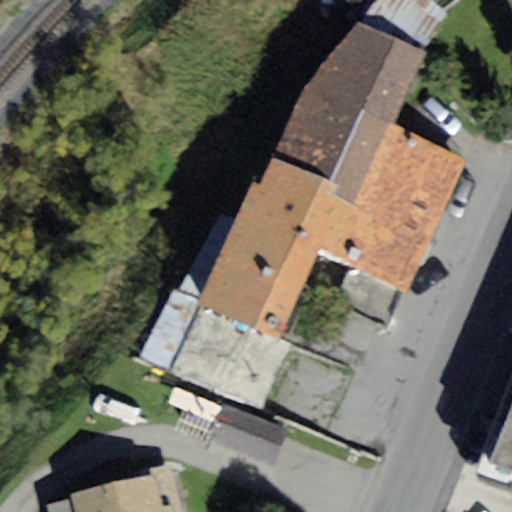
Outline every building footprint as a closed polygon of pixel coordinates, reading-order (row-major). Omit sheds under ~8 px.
[(304,87),(271,157),(342,188),(318,248),(407,290),(466,161),(392,123),(445,15),(429,0),(348,0),(365,15),(304,87)] [(280,338),(318,248),(342,188),(271,157),(260,184),(251,184),(235,219),(221,213),(142,358),(262,413),(290,343),(280,338)] [(290,431),(224,405),(209,443),(275,469),(290,431)] [(511,412),(492,462),(511,469),(511,412)] [(141,480),(46,503),(48,511),(184,511),(173,465),(140,473),(141,480)]
